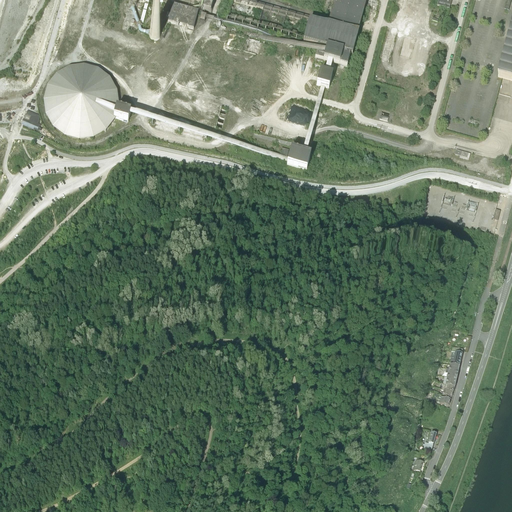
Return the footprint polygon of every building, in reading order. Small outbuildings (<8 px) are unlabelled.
[(213,0),(190,0),(193,1),(204,4),(202,11),(210,13),(213,0)] [(334,2),(328,25),(357,34),(366,0),(333,0),(333,1),(334,2)] [(440,0),(439,7),(449,9),(451,0),(440,0)] [(188,28),(193,30),(198,12),(173,5),(170,15),(167,15),(166,18),(169,18),(168,23),(188,28)] [(266,13),(262,11),(261,20),(263,20),(264,21),(264,23),(268,24),(269,24),(272,26),(274,24),(275,26),(276,22),(276,26),(279,23),(279,22),(277,22),(277,20),(277,19),(279,16),(280,17),(284,20),(282,19),(285,22),(286,21),(286,16),(279,16),(276,16),(277,9),(273,13),(266,13)] [(358,34),(357,34),(328,25),(309,20),(303,43),(318,47),(315,59),(315,60),(322,62),(323,61),(339,66),(339,65),(347,67),(350,55),(352,56),(358,34)] [(153,30),(152,30),(151,31),(150,32),(149,33),(149,34),(149,35),(149,36),(149,37),(150,38),(150,39),(151,40),(152,41),(153,41),(154,41),(156,41),(157,41),(158,40),(159,40),(159,39),(160,38),(160,37),(160,36),(160,35),(160,33),(160,32),(159,32),(158,31),(157,30),(156,30),(155,30),(154,30),(153,30)] [(511,30),(499,78),(511,81),(511,30)] [(114,122),(116,118),(127,122),(128,119),(129,116),(130,114),(118,110),(119,102),(118,95),(115,88),(114,86),(113,83),(110,80),(108,77),(105,74),(102,72),(99,70),(96,69),(92,68),(89,67),(86,66),(83,66),(80,66),(76,66),(73,67),(69,68),(63,71),(60,72),(58,74),(56,76),(53,78),(51,81),(49,84),(48,86),(46,91),(45,94),(44,97),(44,100),(44,104),(44,110),(45,115),(46,117),(49,122),(52,127),(53,129),(56,131),(58,133),(61,135),(63,136),(66,138),(70,139),(73,140),(76,141),(79,141),(83,141),(86,141),(90,140),(93,139),(98,138),(100,136),(103,134),(106,132),(108,130),(112,125),(114,122)] [(324,88),(329,89),(332,76),(320,73),(319,77),(316,85),(321,87),(324,88)] [(324,88),(321,87),(305,155),(308,156),(324,88)] [(39,116),(28,111),(26,116),(25,116),(23,119),(26,120),(23,126),(34,130),(38,132),(40,126),(38,125),(39,121),(38,120),(39,117),(39,116)] [(280,155),(129,116),(128,119),(287,163),(289,157),(287,157),(280,155)] [(306,171),(310,157),(308,156),(305,155),(302,154),(304,147),(292,144),(289,157),(287,163),(287,165),(306,171)] [(281,149),(280,155),(287,157),(289,151),(281,149)] [(452,364),(459,365),(462,350),(452,348),(451,352),(455,353),(454,358),(451,357),(450,362),(452,363),(452,364)] [(447,375),(447,378),(444,378),(442,385),(445,386),(454,389),(455,387),(455,386),(454,385),(456,380),(457,375),(457,373),(459,367),(449,365),(448,370),(446,369),(445,374),(447,375)] [(442,395),(450,399),(452,394),(443,391),(442,395)] [(439,404),(448,407),(450,400),(441,397),(439,404)] [(434,449),(435,446),(435,445),(433,445),(436,435),(429,433),(427,439),(428,439),(426,443),(428,444),(427,447),(434,449)] [(415,460),(413,469),(420,471),(423,463),(415,460)]
